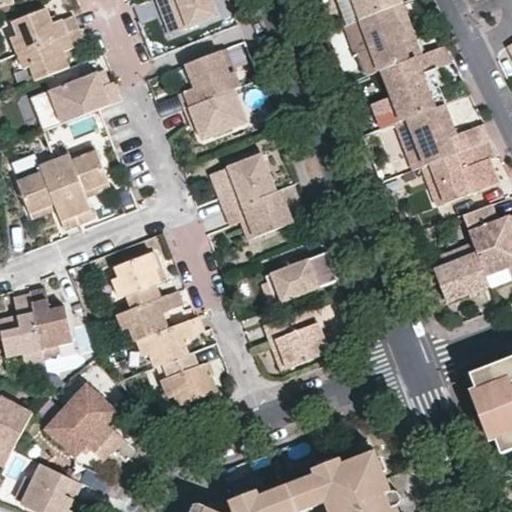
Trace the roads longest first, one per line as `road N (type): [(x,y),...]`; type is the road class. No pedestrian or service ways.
road 1 (residential): [(415,363),(270,0)]
road 2 (residential): [(179,209),(260,416)]
road 3 (residential): [(104,0),(179,209)]
road 4 (residential): [(0,277),(179,209)]
road 5 (residential): [(126,511),(163,465),(200,439),(260,416)]
road 6 (residential): [(260,416),(415,363)]
road 7 (residential): [(472,511),(415,363)]
road 8 (residential): [(511,133),(446,0)]
